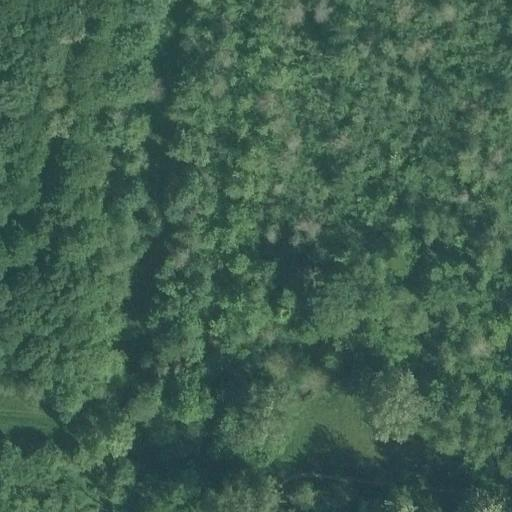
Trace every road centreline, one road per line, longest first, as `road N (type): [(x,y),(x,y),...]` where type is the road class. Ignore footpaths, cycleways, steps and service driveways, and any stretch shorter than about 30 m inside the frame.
road 1 (track): [(174,0),(128,416)]
road 2 (unclassified): [(0,227),(27,212),(45,180),(84,0)]
